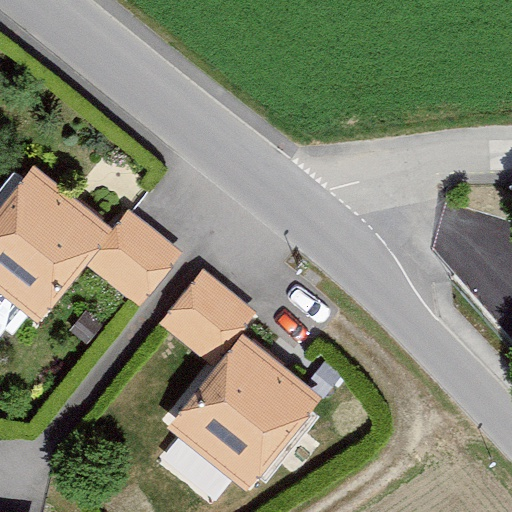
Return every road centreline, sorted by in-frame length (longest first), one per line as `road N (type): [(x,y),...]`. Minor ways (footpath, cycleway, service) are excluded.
road 1 (tertiary): [(511,423),(285,200)]
road 2 (tertiary): [(285,200),(43,0)]
road 3 (unclassified): [(285,200),(474,154),(511,154)]
